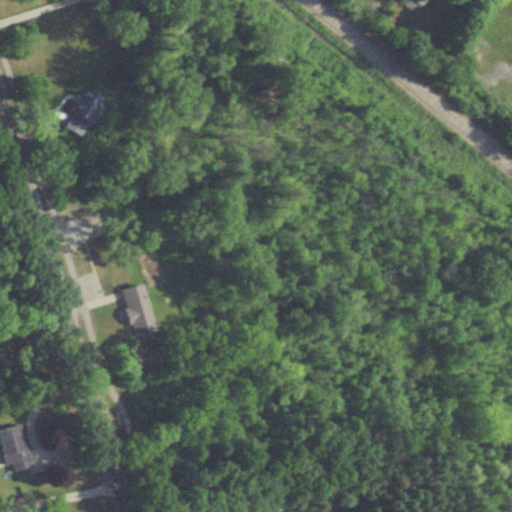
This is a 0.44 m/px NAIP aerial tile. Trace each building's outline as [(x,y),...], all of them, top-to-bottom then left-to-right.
[(422,0),(404,0),(402,2),(414,11),(422,0)] [(59,126),(78,135),(98,94),(79,85),(59,126)] [(127,336),(150,330),(139,283),(115,288),(127,336)] [(132,417),(148,412),(146,406),(164,401),(159,385),(141,390),(140,384),(124,388),(132,417)] [(0,426),(0,454),(5,471),(28,464),(15,422),(0,426)]
